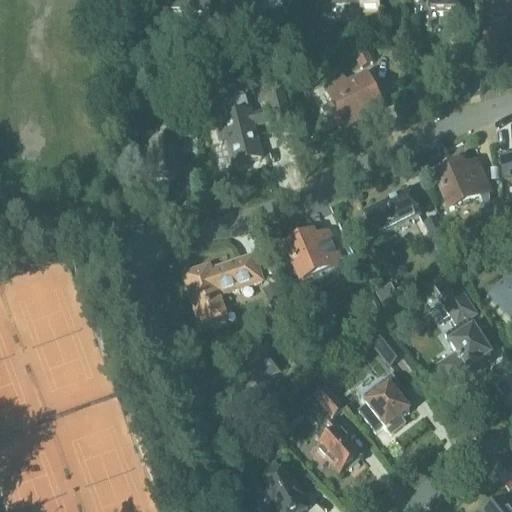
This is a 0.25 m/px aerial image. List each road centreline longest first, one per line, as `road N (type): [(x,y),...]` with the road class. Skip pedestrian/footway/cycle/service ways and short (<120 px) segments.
road 1 (residential): [(132,237),(227,227),(269,213),(511,108)]
road 2 (residential): [(225,511),(167,370),(138,284),(132,237)]
road 3 (residential): [(403,511),(511,434)]
road 4 (residential): [(0,236),(132,237)]
